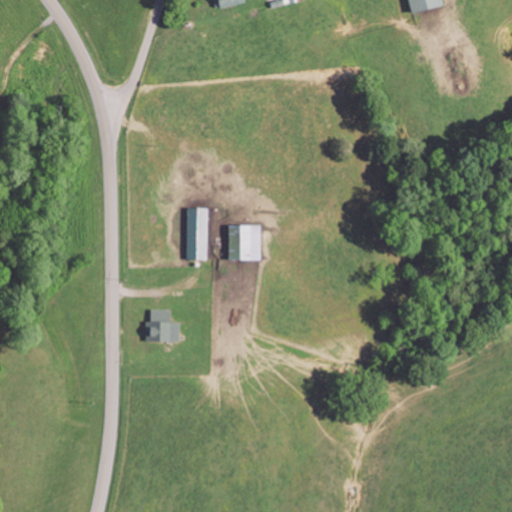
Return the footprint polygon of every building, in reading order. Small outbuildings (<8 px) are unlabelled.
[(222,0),(225,8),(251,1),(251,0),(222,0)] [(447,0),(413,0),(416,13),(449,5),(447,0)] [(212,207),(191,207),(190,259),(211,259),(212,207)] [(266,224),(229,225),(230,259),(266,259),(266,224)] [(150,341),(184,340),(184,321),(174,321),(174,309),(154,309),(154,321),(150,321),(150,341)]
